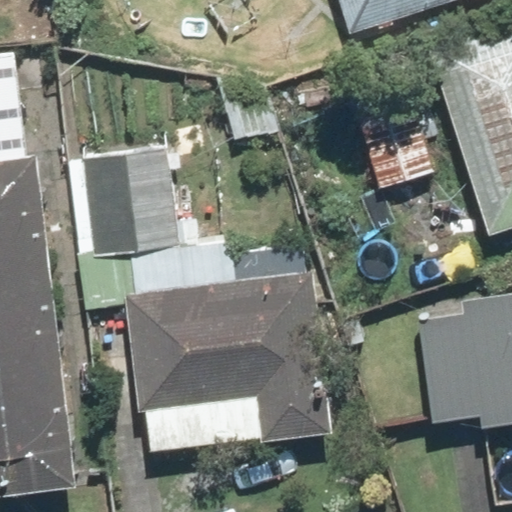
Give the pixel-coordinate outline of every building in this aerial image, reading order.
[(335,0),(345,29),(431,0),(335,0)] [(511,12),(421,43),(488,242),(511,234),(511,12)] [(0,46),(0,495),(73,488),(41,159),(17,161),(6,46),(0,46)] [(261,61),(208,79),(229,141),(282,124),(261,61)] [(348,110),(377,190),(440,168),(411,88),(348,110)] [(165,144),(79,152),(89,257),(127,253),(146,453),(324,436),(306,250),(231,257),(229,236),(174,241),(165,144)] [(511,292),(460,299),(462,311),(413,318),(428,424),(476,417),(478,432),(511,426),(511,292)]
